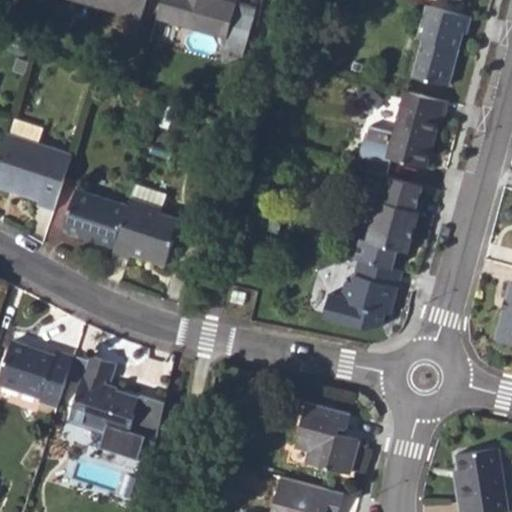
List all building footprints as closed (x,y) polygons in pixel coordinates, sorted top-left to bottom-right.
[(93,3),(142,18),(147,0),(95,0),(93,3)] [(161,0),(157,16),(228,37),(237,3),(226,0),(161,0)] [(418,36),(422,38),(413,76),(427,79),(450,85),(456,64),(452,63),(461,32),(467,34),(471,16),(426,3),(418,36)] [(396,87),(406,90),(422,95),(427,79),(413,76),(422,38),(418,36),(410,34),(396,87)] [(96,82),(100,70),(79,62),(75,74),(96,82)] [(422,95),(406,90),(395,133),(371,127),(360,167),(389,175),(393,160),(427,168),(441,119),(444,119),(449,102),(422,95)] [(155,122),(168,126),(173,106),(162,102),(155,122)] [(6,130),(36,140),(40,127),(10,117),(6,130)] [(0,149),(0,181),(17,188),(16,191),(40,199),(38,204),(54,209),(73,153),(36,140),(6,130),(0,149)] [(363,235),(357,256),(360,257),(394,266),(399,248),(409,251),(421,210),(417,209),(424,184),(389,175),(383,200),(379,199),(370,237),(363,235)] [(0,185),(16,191),(17,188),(0,181),(0,185)] [(131,196),(163,206),(167,194),(135,183),(131,196)] [(115,247),(128,206),(76,189),(63,228),(86,236),(87,231),(98,235),(97,240),(115,247)] [(113,253),(130,259),(132,253),(167,265),(176,240),(173,239),(179,219),(161,213),(163,206),(131,196),(128,206),(115,247),(113,253)] [(360,257),(353,282),(346,280),(342,295),(331,292),(325,317),(368,328),(370,322),(383,325),(387,312),(392,314),(403,269),(394,266),(360,257)] [(511,281),(511,282),(496,338),(511,342),(511,281)] [(229,301),(242,305),(246,293),(232,289),(229,301)] [(56,405),(65,378),(73,354),(55,349),(54,353),(11,338),(0,371),(0,384),(40,397),(40,400),(56,405)] [(65,378),(77,382),(66,417),(102,429),(100,436),(121,444),(124,450),(150,458),(163,400),(141,394),(138,396),(116,388),(115,390),(104,386),(108,375),(111,376),(117,362),(88,352),(86,359),(73,354),(65,378)] [(296,447),(307,450),(305,460),(348,472),(357,439),(336,434),(339,425),(345,427),(348,413),(307,402),(296,447)] [(457,502),(458,511),(493,511),(508,510),(497,447),(456,453),(459,470),(464,500),(457,502)] [(198,468),(219,473),(222,460),(201,454),(198,468)] [(452,471),(457,502),(464,500),(459,470),(452,471)] [(281,476),(271,511),(337,511),(342,492),(281,476)]
